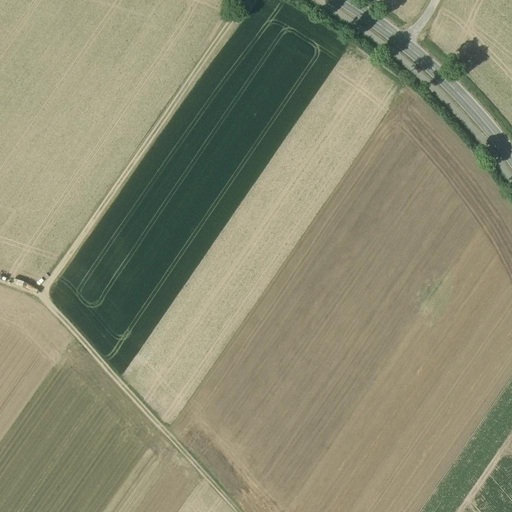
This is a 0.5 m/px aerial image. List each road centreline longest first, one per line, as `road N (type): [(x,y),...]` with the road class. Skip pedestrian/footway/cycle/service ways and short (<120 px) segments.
road 1 (track): [(0,282),(39,297),(244,0)]
road 2 (track): [(39,297),(236,511)]
road 3 (secondary): [(511,156),(406,44)]
